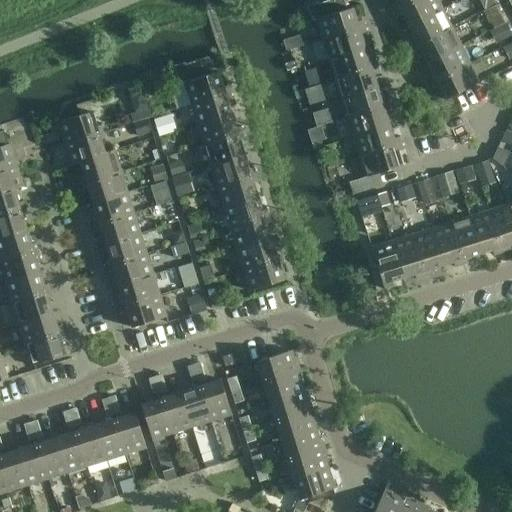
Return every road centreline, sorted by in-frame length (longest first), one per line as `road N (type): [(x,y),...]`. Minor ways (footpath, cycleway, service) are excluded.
road 1 (residential): [(92,383),(291,318),(308,336)]
road 2 (residential): [(308,336),(511,269)]
road 3 (residential): [(41,217),(92,383)]
road 4 (residential): [(511,94),(479,152),(390,175)]
road 5 (residential): [(481,511),(354,461)]
road 6 (residential): [(354,461),(342,451),(308,336)]
